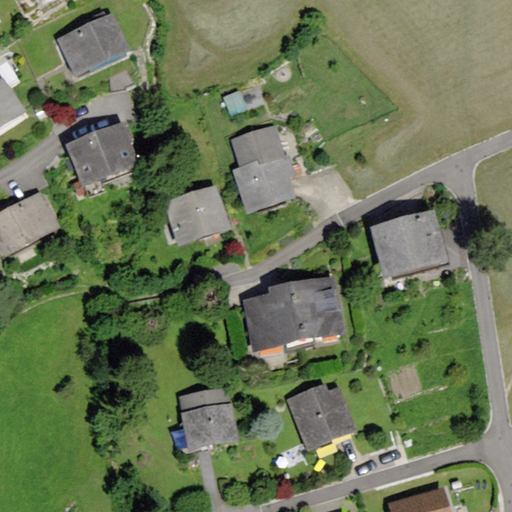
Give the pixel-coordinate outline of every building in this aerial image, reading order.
[(113,17),(58,42),(75,80),(130,55),(113,17)] [(0,133),(28,115),(11,90),(23,82),(8,58),(0,62),(0,133)] [(239,94),(223,99),(229,118),(246,113),(239,94)] [(278,126),(230,141),(239,171),(232,173),(247,219),(296,203),(289,182),(294,180),(278,126)] [(124,127),(67,149),(84,193),(141,171),(124,127)] [(216,187),(165,202),(179,250),(230,235),(216,187)] [(41,195),(0,217),(0,242),(8,257),(60,230),(41,195)] [(433,217),(371,232),(383,283),(446,267),(433,217)] [(270,300),(246,304),(254,356),(346,342),(336,281),(269,291),(270,300)] [(325,387),(286,402),(308,456),(358,436),(340,390),(328,395),(325,387)] [(230,391),(180,400),(190,455),(239,447),(230,391)] [(455,511),(447,483),(389,499),(392,511),(455,511)]
